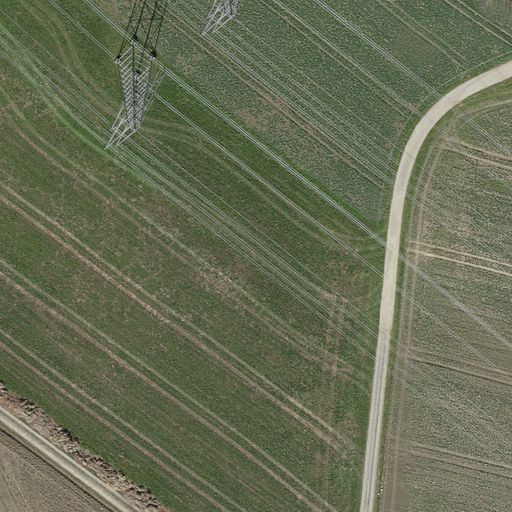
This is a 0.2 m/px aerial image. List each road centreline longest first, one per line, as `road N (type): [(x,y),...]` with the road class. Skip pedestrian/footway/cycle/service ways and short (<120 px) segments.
road 1 (track): [(367,511),(399,195),(410,155),(434,117),(511,69)]
road 2 (track): [(137,511),(0,411)]
